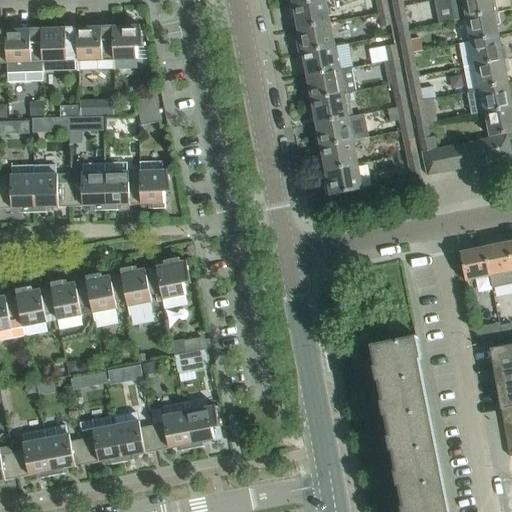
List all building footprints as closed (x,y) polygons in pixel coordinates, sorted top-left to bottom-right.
[(330,23),(325,0),(322,0),(290,6),(292,18),(295,17),(298,29),(330,23)] [(389,11),(386,0),(376,0),(379,13),(389,11)] [(450,0),(454,20),(467,18),(498,12),(495,0),(494,0),(492,0),(450,0)] [(409,29),(404,5),(394,7),(399,31),(409,29)] [(391,25),(389,11),(379,13),(382,27),(391,25)] [(499,36),(496,24),(500,24),(498,12),(467,18),(471,41),(499,36)] [(335,46),(330,23),(298,29),(300,41),(297,42),(299,53),(335,46)] [(138,60),(138,48),(144,48),(140,25),(139,25),(139,27),(113,28),(114,61),(114,70),(137,69),(137,60),(138,60)] [(113,28),(77,29),(77,32),(78,62),(79,71),(101,71),(101,61),(114,61),(113,28)] [(66,29),(42,30),(42,33),(43,63),(43,72),(66,72),(66,62),(78,62),(77,32),(77,29),(66,29)] [(423,51),(420,38),(411,39),(409,29),(399,31),(403,55),(413,53),(423,51)] [(30,30),(6,31),(6,34),(7,64),(7,74),(30,73),(30,63),(43,63),(42,33),(42,30),(30,30)] [(507,59),(505,47),(501,48),(499,36),(471,41),(471,42),(460,44),(464,67),(507,59)] [(395,45),(386,47),(388,60),(398,58),(395,45)] [(339,69),(335,46),(299,53),(301,65),(305,64),(307,76),(339,69)] [(418,76),(413,53),(403,55),(408,78),(418,76)] [(388,60),(383,61),(388,84),(393,84),(403,82),(398,58),(388,60)] [(508,83),(506,72),(509,71),(507,59),(464,67),(469,91),(508,83)] [(351,67),(339,69),(307,76),(309,87),(305,88),(307,100),(344,93),(356,91),(351,67)] [(423,100),(418,76),(408,78),(413,102),(423,100)] [(407,105),(403,82),(393,84),(398,107),(407,105)] [(511,107),(511,95),(508,83),(469,91),(468,92),(472,115),(485,113),(511,107)] [(349,117),(344,93),(307,100),(310,112),(314,111),(316,123),(349,117)] [(157,110),(154,98),(137,101),(139,113),(157,110)] [(428,124),(423,100),(413,102),(418,126),(428,124)] [(412,129),(407,105),(398,107),(402,131),(412,129)] [(511,132),(511,107),(485,113),(490,137),(511,132)] [(159,123),(157,110),(139,113),(142,126),(159,123)] [(353,140),(349,117),(316,123),(318,135),(314,135),(317,147),(353,140)] [(68,118),(53,119),(54,133),(68,132),(68,118)] [(41,119),(33,119),(33,133),(41,133),(41,119)] [(430,137),(428,124),(418,126),(423,151),(435,149),(438,148),(436,136),(430,137)] [(417,152),(412,129),(402,131),(407,154),(417,152)] [(511,157),(511,152),(509,138),(508,134),(495,137),(499,160),(511,157)] [(499,160),(495,137),(482,139),(487,163),(499,160)] [(487,163),(482,139),(471,142),(476,165),(487,163)] [(358,163),(353,140),(317,147),(319,159),(323,158),(325,170),(358,163)] [(476,165),(471,142),(459,144),(464,167),(476,165)] [(464,167),(459,144),(446,147),(451,170),(464,167)] [(451,170),(446,147),(438,148),(435,149),(439,172),(451,170)] [(439,172),(435,149),(423,151),(427,175),(439,172)] [(422,178),(417,152),(407,154),(412,180),(422,178)] [(173,192),(167,170),(166,170),(166,172),(163,172),(163,162),(140,163),(140,180),(141,200),(141,205),(153,205),(153,210),(166,209),(165,193),(170,193),(173,192)] [(141,200),(140,180),(129,180),(129,173),(128,173),(127,163),(105,164),(106,211),(118,211),(118,206),(130,206),(130,201),(141,200)] [(363,188),(358,163),(325,170),(328,181),(324,182),(326,193),(329,192),(330,195),(363,188)] [(106,211),(105,164),(83,165),(83,174),(82,174),(82,182),(70,182),(71,203),(83,202),(83,207),(95,207),(95,212),(106,211)] [(35,214),(34,166),(12,167),(12,177),(11,177),(11,184),(0,184),(0,204),(11,204),(12,209),(24,209),(24,214),(35,214)] [(71,203),(70,182),(58,182),(58,175),(56,175),(56,166),(34,166),(35,214),(47,213),(47,208),(59,208),(58,203),(71,203)] [(511,283),(511,262),(508,242),(484,246),(490,276),(492,288),(511,283)] [(490,276),(484,246),(459,251),(465,281),(490,276)] [(191,283),(186,261),(185,261),(185,262),(180,263),(179,258),(168,261),(168,266),(157,268),(161,293),(165,310),(187,305),(185,296),(187,296),(184,284),(191,283)] [(161,293),(157,268),(134,272),(133,268),(121,270),(122,275),(126,300),(130,316),(152,312),(151,303),(152,302),(150,295),(161,293)] [(126,300),(122,275),(110,277),(99,279),(98,274),(86,277),(87,281),(92,306),(95,323),(117,319),(116,309),(117,309),(115,302),(126,300)] [(92,306),(87,281),(64,286),(63,281),(51,284),(52,288),(57,313),(60,330),(82,326),(81,316),(82,316),(80,309),(92,306)] [(57,313),(52,288),(29,293),(28,288),(16,290),(17,295),(25,337),(48,332),(46,323),(47,323),(45,315),(57,313)] [(0,341),(25,337),(17,295),(0,298),(0,341)] [(500,325),(501,325),(500,323),(476,328),(479,345),(503,341),(500,325)] [(511,338),(511,323),(501,325),(500,325),(503,341),(511,338)] [(204,351),(202,338),(184,342),(186,355),(204,351)] [(444,511),(411,341),(417,340),(417,339),(372,347),(372,348),(404,511),(444,511)] [(511,344),(491,349),(501,408),(511,406),(511,344)] [(204,351),(186,355),(175,357),(179,373),(207,368),(204,351)] [(74,361),(67,363),(69,374),(79,372),(78,364),(74,361)] [(223,384),(169,385),(169,397),(223,396),(223,384)] [(222,439),(215,405),(214,406),(214,407),(208,408),(206,399),(184,403),(193,449),(204,447),(203,443),(222,439)] [(193,449),(184,403),(162,407),(164,417),(163,417),(164,424),(152,426),(156,447),(168,444),(169,449),(181,447),(182,452),(193,449)] [(511,419),(511,406),(501,408),(503,421),(511,419)] [(156,447),(152,426),(140,429),(139,422),(138,422),(136,412),(114,417),(123,463),(134,461),(134,456),(145,454),(144,449),(156,447)] [(114,417),(79,423),(83,440),(86,460),(98,458),(99,463),(111,461),(112,465),(123,463),(114,417)] [(511,431),(511,419),(503,421),(505,433),(511,431)] [(86,460),(82,440),(71,442),(69,435),(68,435),(66,426),(44,430),(53,477),(65,475),(64,470),(75,468),(75,463),(86,460)] [(53,477),(44,430),(22,434),(24,444),(23,444),(24,451),(13,453),(17,474),(28,472),(29,477),(41,474),(42,479),(53,477)] [(17,474),(13,453),(1,456),(0,452),(0,482),(6,481),(5,476),(17,474)]
